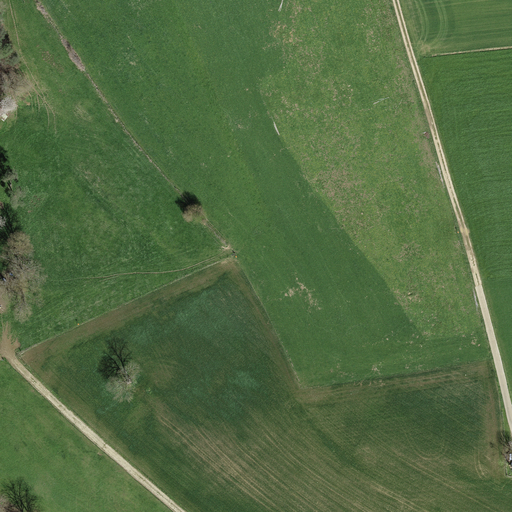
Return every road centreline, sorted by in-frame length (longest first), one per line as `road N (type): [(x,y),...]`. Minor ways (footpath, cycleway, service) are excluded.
road 1 (track): [(394,0),(511,417)]
road 2 (track): [(8,361),(181,511)]
